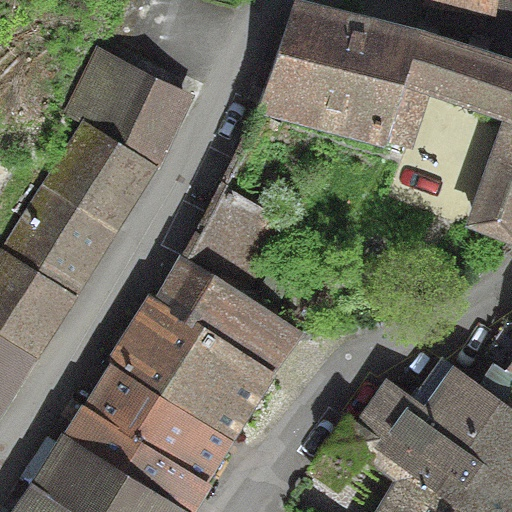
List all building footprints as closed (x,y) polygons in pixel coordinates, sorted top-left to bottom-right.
[(511,61),(422,32),(298,1),(261,113),(387,147),(405,84),(504,120),(467,226),(511,244),(511,61)] [(119,60),(86,121),(155,156),(188,93),(119,60)] [(86,121),(44,186),(114,221),(155,156),(86,121)] [(44,186),(6,248),(70,286),(114,221),(44,186)] [(6,248),(0,259),(0,330),(34,350),(70,286),(6,248)] [(158,297),(277,371),(289,349),(301,331),(182,258),(168,280),(158,297)] [(158,297),(152,293),(113,356),(119,360),(237,434),(277,371),(158,297)] [(0,408),(34,350),(0,330),(0,408)] [(208,481),(237,434),(119,360),(90,407),(208,481)] [(511,361),(493,394),(511,407),(511,361)] [(511,511),(511,407),(493,394),(452,366),(425,404),(387,378),(353,426),(378,444),(369,458),(400,479),(377,511),(511,511)] [(196,511),(214,485),(208,481),(90,407),(83,402),(63,433),(188,511),(196,511)] [(77,511),(188,511),(63,433),(31,482),(77,511)] [(77,511),(31,482),(11,511),(77,511)]
